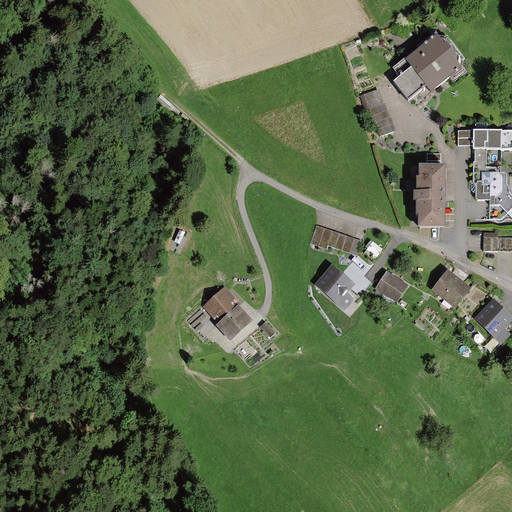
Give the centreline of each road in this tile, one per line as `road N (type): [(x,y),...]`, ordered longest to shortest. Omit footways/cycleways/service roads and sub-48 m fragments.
road 1 (residential): [(251,176),(458,257),(511,291)]
road 2 (track): [(76,0),(251,176)]
